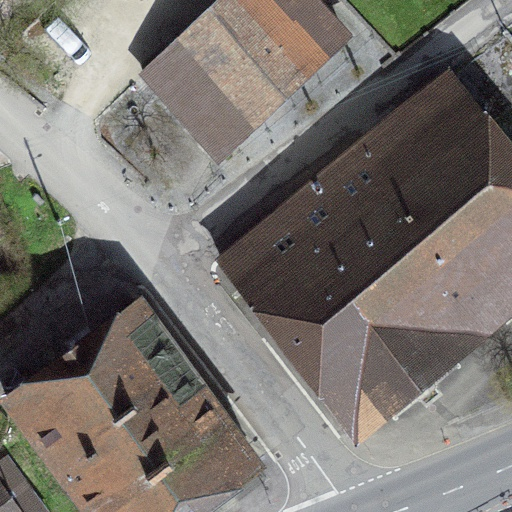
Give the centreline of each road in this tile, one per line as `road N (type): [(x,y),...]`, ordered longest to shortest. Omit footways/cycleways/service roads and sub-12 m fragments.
road 1 (residential): [(509,0),(169,263)]
road 2 (residential): [(169,263),(354,511)]
road 3 (residential): [(169,263),(0,117)]
